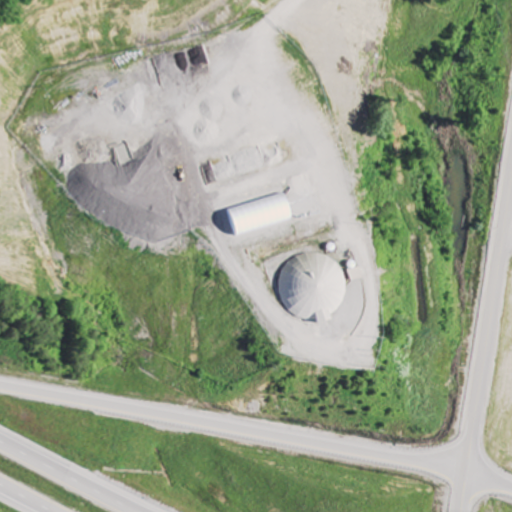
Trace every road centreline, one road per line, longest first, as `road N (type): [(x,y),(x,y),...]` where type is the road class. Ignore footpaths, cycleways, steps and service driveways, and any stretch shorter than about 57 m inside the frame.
road 1 (motorway): [(465,471),(0,383)]
road 2 (secondary): [(511,167),(459,511)]
road 3 (motorway): [(147,511),(0,435)]
